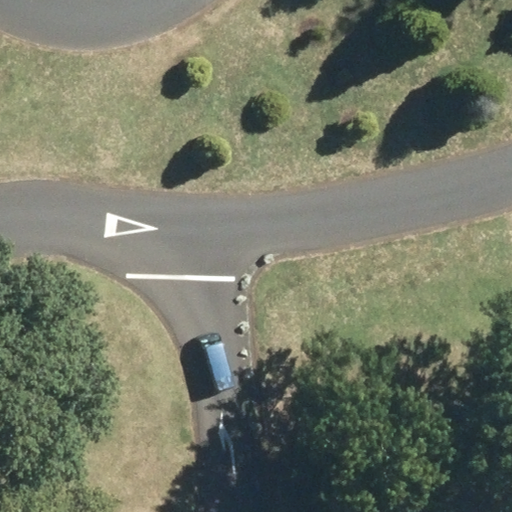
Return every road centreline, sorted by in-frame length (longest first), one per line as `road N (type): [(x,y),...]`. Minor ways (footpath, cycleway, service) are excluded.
road 1 (unclassified): [(511,173),(361,217),(277,233),(197,235)]
road 2 (unclassified): [(235,511),(197,235)]
road 3 (unclassified): [(197,235),(0,215)]
road 4 (unclassified): [(44,0),(121,9),(163,0)]
